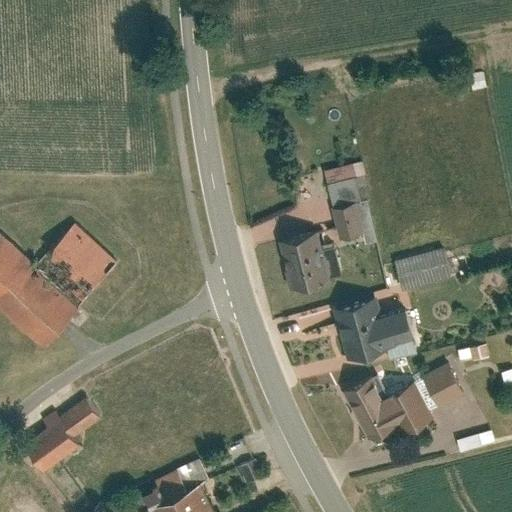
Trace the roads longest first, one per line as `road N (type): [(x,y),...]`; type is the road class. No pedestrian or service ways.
road 1 (secondary): [(196,0),(213,170),(240,290)]
road 2 (residential): [(0,436),(74,361),(240,290)]
road 3 (track): [(463,17),(202,94)]
road 4 (secondary): [(240,290),(282,408),(339,511)]
